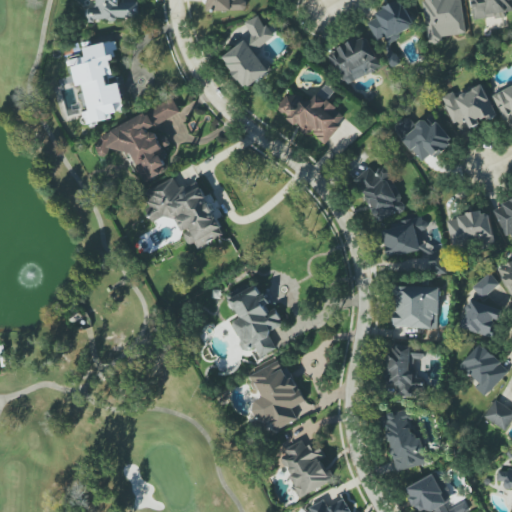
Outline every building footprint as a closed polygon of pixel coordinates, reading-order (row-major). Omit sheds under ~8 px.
[(139,18),(138,2),(122,3),(122,0),(96,0),(97,8),(86,9),(87,22),(139,18)] [(207,0),(208,11),(246,11),(246,0),(207,0)] [(415,30),(400,0),(399,0),(375,12),(377,18),(369,22),(380,46),(415,30)] [(461,0),(422,0),(427,40),(466,36),(461,0)] [(511,0),(470,0),(474,21),(506,16),(506,12),(511,11),(511,0)] [(223,57),(245,90),(270,73),(255,51),(274,38),(259,15),(245,24),(253,36),(223,57)] [(382,67),(365,35),(329,54),(346,86),(382,67)] [(126,110),(121,83),(109,86),(107,75),(115,73),(111,52),(118,51),(116,41),(84,47),(86,56),(70,60),(76,87),(85,85),(90,111),(83,112),(86,125),(111,119),(110,114),(126,110)] [(442,97),(453,124),(466,119),(470,129),(481,124),(480,122),(496,115),(484,85),(456,97),(454,92),(442,97)] [(511,86),(493,95),(505,123),(511,119),(511,86)] [(324,145),(347,117),(317,93),(307,106),(291,93),(278,108),(324,145)] [(144,183),(169,171),(159,151),(171,145),(167,135),(157,140),(152,128),(181,114),(174,100),(98,136),(102,145),(96,148),(101,158),(111,153),(112,156),(128,148),(144,183)] [(437,122),(431,127),(422,117),(413,125),(409,120),(397,131),(422,162),(432,154),(435,158),(454,142),(437,122)] [(356,178),(379,222),(407,208),(386,167),(374,173),(372,169),(356,178)] [(225,235),(202,187),(186,195),(177,177),(144,193),(158,222),(174,214),(190,246),(196,243),(199,248),(225,235)] [(511,200),(494,209),(509,242),(511,240),(511,200)] [(489,211),(447,219),(454,251),(495,242),(489,211)] [(388,257),(421,251),(426,277),(446,273),(442,243),(428,245),(424,219),(383,225),(388,257)] [(511,263),(499,269),(511,298),(511,263)] [(500,284),(490,273),(473,287),(482,299),(500,284)] [(396,327),(438,329),(440,287),(397,286),(396,327)] [(230,296),(238,321),(235,322),(244,352),(257,347),(260,356),(276,351),(270,331),(283,326),(278,309),(271,311),(265,294),(261,295),(258,287),(230,296)] [(495,337),(502,308),(470,300),(463,329),(495,337)] [(461,365),(479,383),(475,387),(485,396),(510,371),(481,344),(461,365)] [(397,396),(423,398),(424,382),(414,382),(416,359),(424,359),(424,354),(411,353),(412,347),(390,345),(387,384),(398,385),(397,396)] [(306,402),(294,376),(288,379),(280,361),(249,375),(260,399),(251,403),(261,424),(271,419),(276,430),(298,420),(292,408),(306,402)] [(484,417),(505,431),(511,420),(511,410),(496,400),(484,417)] [(399,472),(427,463),(409,408),(381,417),(399,472)] [(299,498),(332,481),(321,459),(327,457),(322,448),(316,452),(312,444),(306,447),(304,442),(280,454),(296,485),(293,487),(299,498)] [(511,468),(499,466),(497,481),(505,482),(504,488),(511,489),(511,468)] [(470,511),(465,502),(448,510),(444,503),(448,501),(435,474),(406,488),(417,511),(470,511)] [(349,511),(344,499),(327,507),(325,500),(309,507),(310,511),(349,511)]
